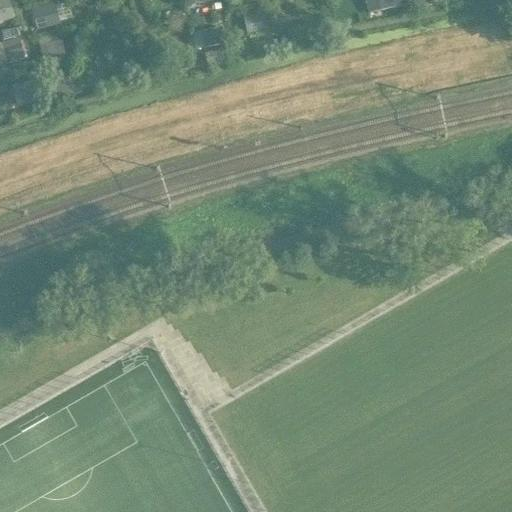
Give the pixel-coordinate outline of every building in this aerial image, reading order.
[(0,22),(13,20),(8,0),(6,0),(0,1),(0,22)] [(402,7),(400,0),(376,0),(379,12),(402,7)] [(59,24),(55,6),(32,12),(37,30),(59,24)] [(269,49),(261,14),(244,18),(252,53),(269,49)] [(226,44),(221,27),(198,33),(202,51),(226,44)] [(23,61),(18,40),(1,44),(6,65),(23,61)] [(43,63),(63,58),(59,42),(39,47),(43,63)] [(72,93),(68,79),(49,84),(53,99),(72,93)] [(35,104),(30,83),(11,87),(16,109),(35,104)]
